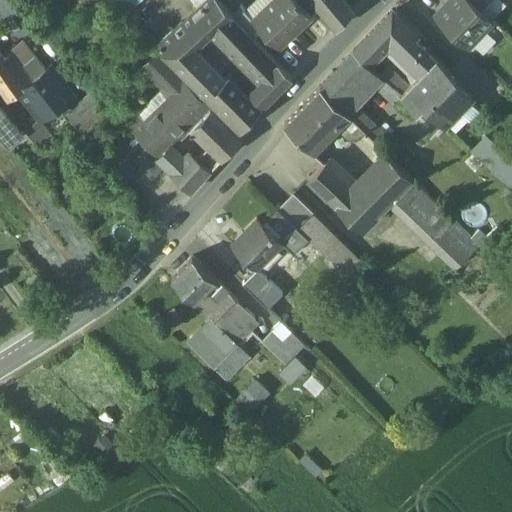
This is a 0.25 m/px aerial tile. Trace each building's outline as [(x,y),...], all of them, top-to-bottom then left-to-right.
[(116,0),(127,12),(139,0),(116,0)] [(195,47),(209,34),(210,32),(231,14),(218,0),(204,0),(191,12),(157,44),(176,64),(195,47)] [(271,0),(252,18),(278,46),(311,15),(296,0),(271,0)] [(354,12),(343,0),(312,0),(336,28),(337,29),(354,12)] [(471,0),(450,0),(436,14),(467,44),(491,19),(481,9),(471,0)] [(472,0),(481,9),(489,0),(472,0)] [(392,13),(389,16),(388,15),(364,40),(379,54),(388,45),(399,56),(400,55),(408,62),(421,47),(415,41),(418,37),(392,13)] [(289,76),(231,14),(210,32),(259,82),(267,92),(272,97),(291,78),(289,76)] [(379,54),(364,40),(353,51),(369,65),(379,54)] [(33,57),(22,43),(11,52),(21,66),(33,57)] [(225,78),(195,47),(176,64),(208,97),(225,78)] [(471,96),(421,47),(408,62),(422,76),(406,90),(401,95),(417,109),(423,103),(444,124),(471,96)] [(11,52),(4,57),(1,51),(0,51),(0,85),(9,98),(19,91),(33,80),(33,79),(46,70),(35,56),(33,57),(21,66),(11,52)] [(338,68),(351,82),(356,77),(367,87),(380,75),(369,65),(353,51),(342,63),(342,64),(338,68)] [(52,65),(46,70),(33,79),(33,80),(19,91),(41,120),(74,94),(52,65)] [(351,82),(338,68),(334,72),(333,72),(321,84),(346,110),(351,104),(358,97),(347,86),(351,82)] [(406,90),(388,73),(383,78),(401,95),(406,90)] [(247,93),(228,74),(225,78),(208,97),(241,130),(261,108),(262,107),(258,102),(257,102),(257,103),(247,93)] [(211,106),(184,78),(172,89),(200,117),(211,106)] [(259,82),(247,93),(257,103),(257,102),(258,102),(262,107),(272,97),(267,92),(259,82)] [(321,87),(284,124),(310,149),(334,125),(346,113),(345,111),(321,87)] [(200,117),(172,89),(134,127),(158,152),(188,123),(191,126),(200,117)] [(113,112),(95,90),(64,113),(90,145),(102,135),(95,126),(113,112)] [(444,124),(423,103),(400,126),(421,147),(444,124)] [(364,117),(351,104),(346,110),(345,111),(346,113),(358,124),(364,117)] [(240,136),(211,106),(200,117),(191,126),(209,144),(221,157),(240,136)] [(21,135),(0,110),(0,135),(8,145),(21,135)] [(358,124),(346,113),(334,125),(349,141),(356,141),(365,132),(361,128),(358,124)] [(41,120),(25,132),(35,145),(50,133),(41,120)] [(381,134),(371,124),(368,127),(365,131),(365,132),(374,141),(381,134)] [(511,184),(511,160),(485,135),(471,149),(510,187),(511,184)] [(221,157),(209,144),(197,157),(210,169),(221,157)] [(387,154),(354,187),(327,160),(308,178),(361,231),(387,204),(412,179),(387,154)] [(210,169),(197,157),(179,177),(191,189),(210,169)] [(479,245),(412,179),(387,204),(454,271),(479,245)] [(293,193),(278,209),(298,229),(313,214),(293,193)] [(298,229),(278,209),(264,223),(283,243),(282,244),(294,256),(309,241),(298,229)] [(259,218),(232,245),(256,269),(282,244),(283,243),(264,223),(259,218)] [(193,256),(172,277),(194,300),(216,279),(193,256)] [(271,292),(252,273),(242,283),(262,303),(272,293),(271,292)] [(216,279),(194,300),(209,314),(230,293),(220,282),(216,279)] [(276,288),(271,292),(272,293),(262,303),(270,311),(284,297),(276,288)] [(230,293),(209,314),(210,316),(188,339),(215,366),(214,366),(226,378),(250,355),(238,343),(252,329),(248,326),(256,318),(230,293)] [(254,328),(264,337),(279,320),(269,311),(254,328)] [(282,322),(262,342),(287,365),(282,371),(291,380),(296,375),(297,375),(305,366),(295,356),(305,346),(282,322)] [(240,395),(252,408),(272,388),(259,376),(240,395)]
